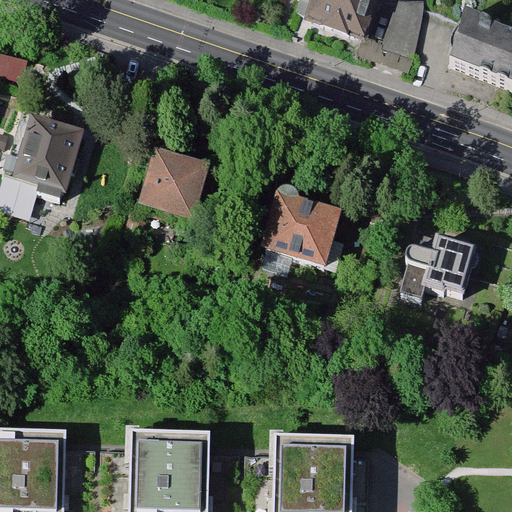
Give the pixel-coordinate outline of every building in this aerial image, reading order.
[(293,0),(298,5),(313,11),(308,31),(361,48),(359,59),(407,76),(420,13),(422,0),(293,0)] [(511,7),(432,0),(422,0),(420,13),(465,27),(452,66),(511,87),(511,84),(511,7)] [(86,129),(29,110),(7,177),(64,196),(86,129)] [(212,161),(153,141),(126,219),(185,239),(212,161)] [(344,204),(277,184),(256,253),(323,273),(344,204)] [(477,240),(416,227),(402,292),(463,305),(477,240)] [(63,511),(66,450),(0,447),(0,511),(63,511)] [(207,511),(209,456),(131,453),(129,511),(207,511)] [(350,511),(352,459),(275,457),(273,511),(350,511)]
